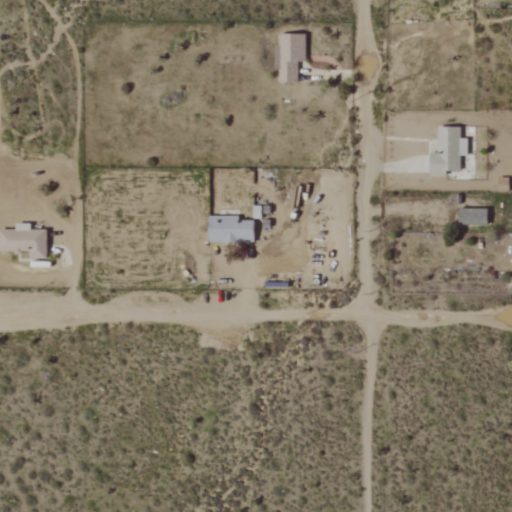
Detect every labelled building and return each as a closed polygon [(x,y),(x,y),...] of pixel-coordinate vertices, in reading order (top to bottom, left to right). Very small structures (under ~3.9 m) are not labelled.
[(280,82),(298,82),(299,61),(303,61),(303,48),(297,48),(298,35),(281,34),(281,46),(277,46),(277,69),(281,69),(280,82)] [(463,127),(440,127),(440,153),(432,153),(431,176),(447,176),(447,170),(461,171),(462,155),(469,155),(469,139),(462,139),(463,127)] [(460,224),(489,225),(489,209),(461,208),(460,224)] [(210,241),(255,242),(256,218),(211,217),(210,241)] [(0,235),(0,252),(31,252),(31,259),(48,259),(48,230),(32,230),(32,224),(17,224),(17,229),(0,229),(0,235)]
